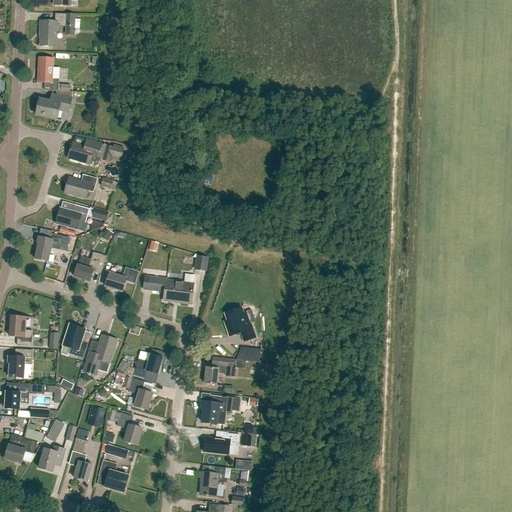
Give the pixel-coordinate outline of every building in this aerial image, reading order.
[(74,28),(75,15),(55,14),(55,22),(40,21),(40,32),(41,33),(40,46),(56,47),(57,27),(65,27),(65,36),(74,36),(74,28)] [(58,91),(59,80),(52,79),(53,59),(39,58),(38,83),(45,83),(44,91),(58,91)] [(69,113),(72,99),(51,95),(50,102),(39,99),(36,115),(57,120),(59,111),(69,113)] [(104,145),(102,145),(87,140),(85,147),(73,144),(68,159),(97,167),(101,165),(103,158),(110,160),(110,159),(120,162),(124,148),(114,145),(113,148),(105,146),(105,145),(104,144),(104,145)] [(94,193),(97,179),(83,175),(81,182),(69,178),(65,193),(94,202),(97,194),(94,193)] [(111,189),(113,181),(103,178),(100,186),(111,189)] [(85,223),(89,209),(74,205),(72,212),(60,209),(56,224),(86,232),(88,224),(85,223)] [(106,221),(108,213),(95,209),(92,218),(106,221)] [(100,222),(91,225),(92,231),(103,226),(104,223),(100,222)] [(106,228),(101,236),(108,241),(113,233),(106,228)] [(66,251),(69,238),(63,237),(51,234),(50,240),(39,237),(37,243),(38,243),(35,259),(48,262),(51,247),(66,251)] [(151,241),(149,250),(156,252),(158,243),(151,241)] [(111,246),(107,255),(117,259),(121,249),(111,246)] [(101,274),(106,257),(93,252),(91,259),(81,256),(78,265),(74,277),(90,282),(93,271),(101,274)] [(206,272),(208,258),(196,256),(194,270),(206,272)] [(135,284),(139,272),(126,268),(123,277),(109,273),(105,287),(122,292),(126,281),(135,284)] [(192,293),(193,285),(167,281),(167,279),(145,277),(144,290),(165,292),(164,301),(175,303),(175,300),(190,301),(191,293),(192,293)] [(247,326),(241,308),(225,313),(232,336),(241,333),(244,342),(256,338),(251,325),(247,326)] [(33,318),(11,317),(10,336),(17,337),(17,345),(31,346),(32,330),(25,330),(26,318),(33,318)] [(82,359),(87,344),(81,341),(84,330),(70,325),(60,353),(68,356),(68,354),(82,359)] [(57,350),(58,334),(50,333),(49,349),(57,350)] [(96,376),(98,370),(107,372),(110,364),(117,341),(102,336),(96,354),(89,352),(85,365),(83,372),(96,376)] [(243,367),(245,359),(259,362),(262,350),(240,345),(236,365),(243,367)] [(31,365),(32,350),(15,349),(15,357),(8,357),(8,363),(9,363),(9,377),(23,378),(24,364),(31,365)] [(144,379),(146,371),(158,374),(163,358),(145,354),(143,361),(138,360),(133,376),(144,379)] [(234,377),(236,360),(213,358),(212,365),(212,368),(206,368),(205,384),(216,385),(217,373),(226,374),(226,376),(234,377)] [(148,411),(152,394),(142,391),(144,383),(126,377),(123,388),(129,389),(128,392),(138,395),(135,407),(148,411)] [(5,409),(19,410),(20,397),(29,398),(29,394),(44,395),(45,385),(19,384),(18,392),(6,392),(5,409)] [(48,386),(47,392),(55,393),(55,395),(61,395),(62,390),(56,387),(48,386)] [(231,413),(231,410),(240,411),(241,400),(233,399),(210,396),(209,404),(202,403),(202,409),(203,409),(202,423),(223,426),(225,412),(231,413)] [(92,406),(89,418),(102,421),(105,410),(92,406)] [(49,410),(31,409),(30,417),(48,418),(49,410)] [(109,410),(106,421),(112,423),(116,412),(109,410)] [(138,446),(142,429),(131,426),(133,417),(120,414),(117,427),(127,430),(124,442),(138,446)] [(56,420),(47,438),(54,442),(64,424),(56,420)] [(72,442),(77,428),(69,425),(65,440),(72,442)] [(22,460),(30,463),(35,455),(33,454),(37,442),(41,443),(44,434),(27,429),(24,438),(21,448),(9,445),(5,459),(22,463),(22,460)] [(237,456),(239,436),(228,434),(227,440),(205,438),(204,452),(237,456)] [(77,435),(75,443),(69,463),(77,466),(74,479),(87,482),(92,466),(84,464),(86,456),(82,455),(85,446),(87,437),(77,435)] [(250,447),(251,436),(242,435),(241,446),(250,447)] [(107,445),(104,453),(126,459),(128,451),(107,445)] [(60,465),(65,450),(54,447),(53,452),(44,449),(38,468),(52,472),(55,464),(60,465)] [(237,460),(236,469),(244,470),(252,471),(253,462),(245,461),(237,460)] [(124,493),(128,477),(115,473),(117,465),(103,461),(99,477),(107,479),(104,487),(124,493)] [(224,484),(226,468),(210,467),(210,474),(201,473),(200,482),(201,482),(200,495),(216,497),(217,483),(224,484)] [(243,506),(244,498),(232,497),(231,505),(243,506)]
